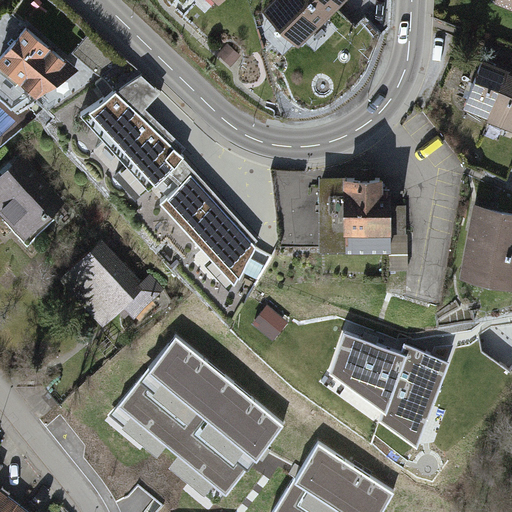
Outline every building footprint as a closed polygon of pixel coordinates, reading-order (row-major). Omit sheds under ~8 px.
[(353,2),(351,0),(278,0),(268,10),(304,48),(353,2)] [(78,71),(25,27),(0,57),(0,66),(38,97),(78,71)] [(511,70),(486,60),(465,108),(511,128),(511,70)] [(184,156),(116,90),(80,111),(149,189),(184,156)] [(66,208),(23,157),(0,176),(0,207),(28,240),(66,208)] [(356,173),(319,174),(319,183),(320,246),(320,249),(390,248),(390,253),(408,253),(408,234),(406,234),(406,204),(393,204),(393,183),(384,183),(384,173),(376,173),(376,165),(356,165),(356,173)] [(256,245),(190,172),(160,200),(234,282),(256,245)] [(511,210),(479,206),(468,279),(511,286),(511,210)] [(144,283),(105,240),(65,276),(108,323),(129,304),(140,316),(166,292),(151,276),(144,283)] [(289,319),(267,303),(252,322),(273,338),(289,319)] [(402,349),(345,328),(330,366),(383,405),(380,415),(418,440),(450,356),(406,340),(402,349)] [(121,401),(228,489),(260,451),(283,422),(177,334),(121,401)] [(272,511),(378,511),(394,488),(319,439),(297,474),(272,511)] [(0,475),(6,468),(0,463),(0,511),(20,511),(25,506),(0,488),(0,475)]
